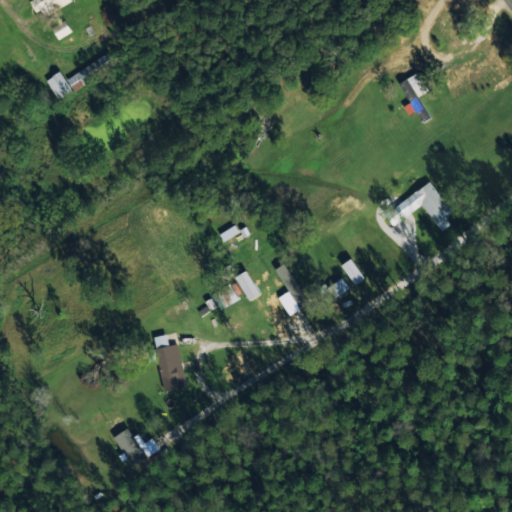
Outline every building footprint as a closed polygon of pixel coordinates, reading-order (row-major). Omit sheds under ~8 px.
[(31,0),(41,17),(70,0),(31,0)] [(51,26),(57,38),(71,30),(64,18),(51,26)] [(66,78),(72,87),(113,61),(107,51),(66,78)] [(71,90),(61,70),(46,77),(56,98),(71,90)] [(409,101),(402,105),(407,113),(415,109),(422,121),(430,116),(417,95),(427,89),(416,72),(398,83),(409,101)] [(450,222),(444,215),(452,209),(428,179),(404,199),(412,209),(420,203),(441,229),(450,222)] [(340,264),(354,283),(364,276),(350,257),(340,264)] [(235,275),(249,299),(260,292),(246,269),(235,275)] [(211,294),(220,309),(238,298),(230,283),(211,294)] [(165,390),(186,385),(177,343),(168,345),(165,333),(153,336),(165,390)] [(144,458),(130,427),(115,434),(129,465),(144,458)]
